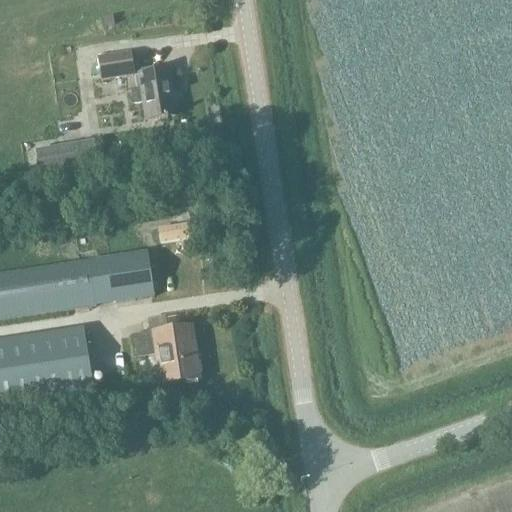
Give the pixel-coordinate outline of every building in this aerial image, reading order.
[(112,18),(105,19),(106,29),(114,28),(112,18)] [(105,83),(134,79),(130,62),(103,66),(105,83)] [(168,72),(139,77),(141,93),(134,94),(135,109),(144,108),(146,123),(163,120),(164,122),(167,121),(167,120),(175,118),(168,72)] [(41,196),(101,186),(94,143),(34,153),(41,196)] [(201,221),(162,228),(165,241),(204,234),(201,221)] [(0,321),(152,299),(147,256),(0,278),(0,321)] [(227,287),(225,274),(210,276),(212,290),(227,287)] [(200,382),(192,330),(131,340),(134,362),(156,358),(161,388),(200,382)] [(77,407),(76,397),(91,395),(82,332),(0,343),(0,427),(18,425),(15,406),(48,401),(50,412),(68,409),(68,408),(77,407)]
